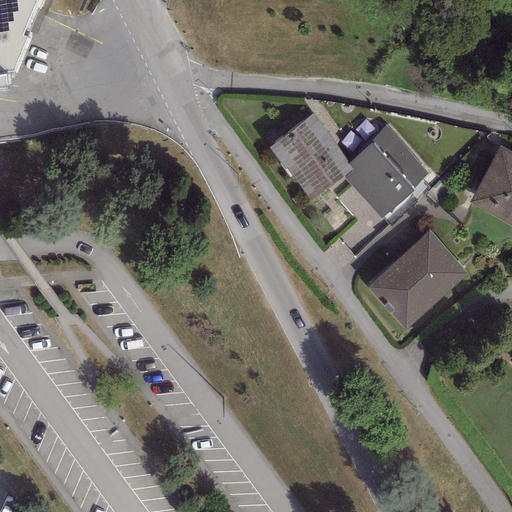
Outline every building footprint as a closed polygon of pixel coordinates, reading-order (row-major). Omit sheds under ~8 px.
[(0,0),(0,96),(7,96),(29,43),(21,43),(39,0),(0,0)] [(347,154),(312,105),(265,136),(301,188),(342,164),(350,159),(347,154)] [(385,120),(347,154),(350,159),(342,164),(379,205),(427,168),(385,120)] [(511,150),(495,141),(464,195),(511,222),(511,150)] [(467,272),(433,222),(362,271),(396,321),(467,272)]
